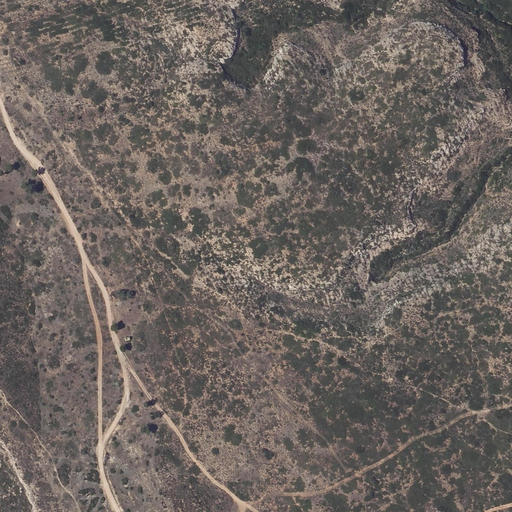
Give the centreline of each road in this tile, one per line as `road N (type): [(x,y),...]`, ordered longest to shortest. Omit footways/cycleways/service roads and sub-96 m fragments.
road 1 (track): [(121,511),(100,448),(126,392),(102,283),(0,93)]
road 2 (track): [(248,505),(276,491),(345,482),(426,433),(511,403)]
road 3 (track): [(120,356),(193,458),(256,511)]
road 4 (track): [(100,448),(98,330),(84,256)]
